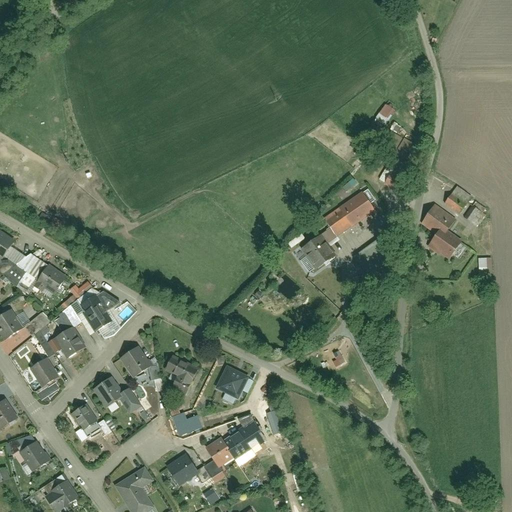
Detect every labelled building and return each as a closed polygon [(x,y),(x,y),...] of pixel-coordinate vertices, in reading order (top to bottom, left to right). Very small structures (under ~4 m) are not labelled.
[(372,122),(382,128),(394,109),(384,103),(372,122)] [(409,129),(404,140),(418,146),(423,135),(409,129)] [(397,188),(402,173),(383,167),(379,182),(397,188)] [(451,194),(442,208),(457,218),(466,204),(451,194)] [(322,221),(334,239),(373,213),(360,195),(322,221)] [(468,208),(460,221),(471,228),(479,215),(468,208)] [(432,210),(424,222),(438,232),(444,236),(452,223),(432,210)] [(0,231),(0,260),(2,262),(15,241),(0,231)] [(438,232),(427,248),(448,262),(459,247),(444,236),(438,232)] [(318,242),(302,252),(315,273),(331,262),(318,242)] [(16,248),(6,260),(16,267),(25,255),(16,248)] [(29,257),(20,271),(37,282),(46,267),(29,257)] [(478,261),(478,279),(490,280),(491,261),(478,261)] [(49,270),(37,284),(56,299),(67,284),(49,270)] [(98,334),(105,343),(136,317),(127,306),(110,320),(95,302),(79,316),(96,336),(98,334)] [(68,312),(59,317),(67,329),(75,324),(68,312)] [(9,314),(0,319),(0,335),(4,342),(20,333),(9,314)] [(45,329),(40,332),(45,341),(50,338),(45,329)] [(69,333),(55,341),(66,360),(80,352),(69,333)] [(136,352),(120,362),(132,381),(148,371),(136,352)] [(186,397),(190,387),(192,388),(200,368),(173,357),(165,377),(175,381),(171,391),(186,397)] [(46,362),(29,371),(41,391),(57,382),(46,362)] [(249,376),(225,364),(213,387),(237,399),(242,390),(247,393),(252,382),(247,380),(249,376)] [(107,384),(93,393),(107,414),(121,404),(107,384)] [(132,417),(142,411),(130,393),(120,400),(132,417)] [(0,432),(16,420),(13,417),(1,401),(0,402),(0,432)] [(180,403),(166,409),(170,419),(184,413),(180,403)] [(86,406),(70,415),(82,435),(97,426),(86,406)] [(265,414),(273,434),(283,430),(275,410),(265,414)] [(237,418),(241,429),(254,424),(249,413),(237,418)] [(176,422),(181,439),(201,432),(195,415),(176,422)] [(95,429),(103,442),(112,436),(104,424),(95,429)] [(208,453),(220,471),(248,454),(236,435),(208,453)] [(9,455),(16,452),(12,441),(5,444),(9,455)] [(30,444),(14,457),(29,475),(45,462),(30,444)] [(169,469),(180,489),(200,478),(189,458),(169,469)] [(211,462),(202,468),(211,482),(220,475),(211,462)] [(5,467),(0,468),(0,475),(2,481),(9,478),(5,467)] [(132,478),(114,490),(128,511),(147,511),(152,509),(141,492),(151,485),(142,472),(132,478)] [(50,511),(57,511),(61,509),(64,511),(65,511),(81,500),(63,478),(47,491),(51,497),(43,503),(50,511)] [(205,500),(209,508),(222,502),(218,494),(205,500)]
